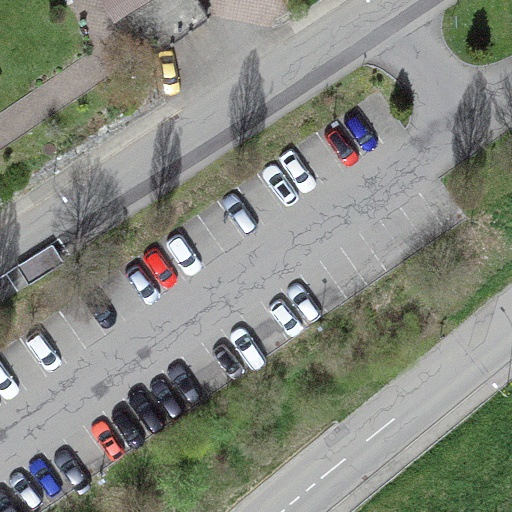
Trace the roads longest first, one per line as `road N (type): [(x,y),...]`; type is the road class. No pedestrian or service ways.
road 1 (residential): [(0,267),(402,0)]
road 2 (residential): [(282,511),(511,334)]
